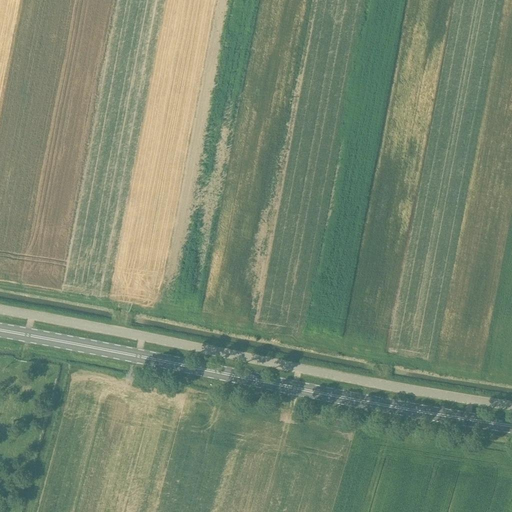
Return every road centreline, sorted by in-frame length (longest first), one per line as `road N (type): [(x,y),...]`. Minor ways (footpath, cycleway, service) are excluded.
road 1 (primary): [(511,426),(0,330)]
road 2 (unclassified): [(511,404),(0,308)]
